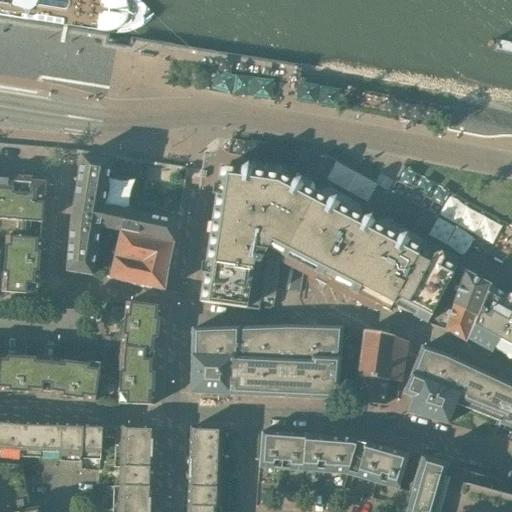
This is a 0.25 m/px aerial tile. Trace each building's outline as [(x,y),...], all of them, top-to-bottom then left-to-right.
[(81,157),(81,158),(69,226),(66,271),(91,275),(99,226),(123,232),(172,243),(176,223),(102,207),(110,162),(81,157)] [(356,227),(309,204),(283,193),(289,182),(290,175),(285,168),(247,162),(240,167),(240,170),(220,167),(200,302),(259,310),(259,307),(270,309),(273,306),(280,261),(374,310),(377,305),(388,311),(392,304),(427,323),(449,281),(450,277),(415,259),(420,250),(370,224),(365,234),(356,227)] [(0,219),(18,221),(17,237),(40,239),(44,183),(0,179),(0,219)] [(309,204),(314,195),(289,182),(283,193),(309,204)] [(356,227),(360,219),(362,215),(358,203),(329,187),(316,191),(314,195),(309,204),(356,227)] [(365,234),(370,224),(360,219),(356,227),(365,234)] [(172,243),(123,232),(122,237),(119,238),(118,243),(120,245),(112,277),(110,277),(109,278),(128,283),(163,290),(167,270),(172,243)] [(2,281),(1,292),(36,295),(40,239),(17,237),(6,236),(2,281)] [(455,268),(454,267),(458,258),(424,241),(420,250),(415,259),(450,277),(455,269),(455,268)] [(466,342),(467,338),(489,286),(465,273),(464,274),(455,269),(450,277),(449,281),(459,284),(452,305),(444,329),(466,342)] [(511,313),(496,304),(502,293),(489,286),(467,338),(511,362),(511,313)] [(511,313),(511,288),(509,287),(505,295),(502,293),(496,304),(511,313)] [(65,309),(66,296),(55,295),(55,296),(54,308),(65,309)] [(154,361),(160,306),(126,303),(121,346),(119,360),(120,360),(118,404),(152,405),(154,361)] [(190,394),(336,400),(342,328),(288,326),(191,330),(190,394)] [(393,337),(383,335),(363,331),(354,401),(384,406),(387,381),(400,383),(407,342),(393,337)] [(500,424),(511,428),(511,386),(446,356),(421,347),(403,394),(413,398),(407,413),(447,424),(455,404),(496,425),(500,424)] [(0,391),(40,394),(94,401),(99,367),(55,360),(53,360),(45,359),(0,356),(0,391)] [(0,446),(0,455),(20,457),(22,424),(2,422),(0,446)] [(41,425),(22,424),(20,457),(40,458),(41,425)] [(40,458),(61,458),(62,425),(41,425),(40,458)] [(68,426),(62,425),(61,458),(67,459),(74,459),(74,470),(81,470),(82,459),(99,460),(100,460),(101,438),(101,427),(75,426),(68,426)] [(111,427),(101,427),(101,438),(111,438),(111,427)] [(121,427),(111,427),(111,438),(121,438),(121,427)] [(151,449),(152,428),(121,427),(121,438),(121,448),(151,449)] [(189,448),(220,449),(221,429),(190,428),(189,448)] [(345,475),(383,485),(398,490),(408,455),(352,439),(261,432),(258,468),(345,475)] [(120,468),(150,468),(151,449),(121,448),(120,460),(107,460),(106,467),(120,468)] [(189,448),(189,467),(219,468),(220,449),(189,448)] [(433,511),(440,489),(446,466),(421,459),(405,511),(433,511)] [(188,487),(218,488),(219,468),(189,467),(188,487)] [(150,488),(150,468),(120,468),(119,487),(150,488)] [(324,480),(324,488),(331,488),(332,480),(324,480)] [(119,498),(119,507),(149,508),(150,488),(119,487),(119,490),(106,490),(105,498),(119,498)] [(188,487),(187,506),(218,507),(218,488),(188,487)]
